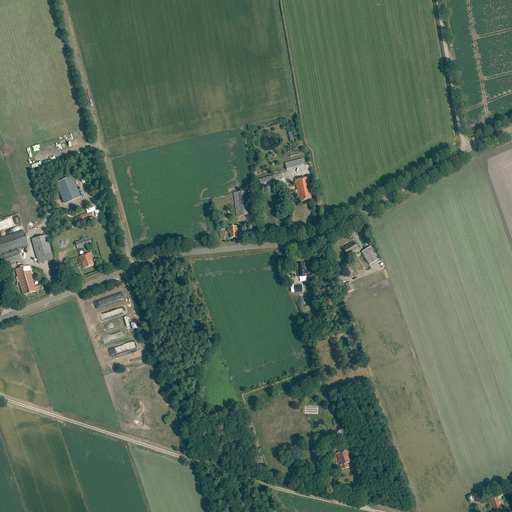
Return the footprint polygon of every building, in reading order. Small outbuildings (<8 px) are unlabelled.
[(288,170),(305,166),(303,158),(286,163),(288,170)] [(259,179),(262,190),(285,184),(283,173),(259,179)] [(57,183),(65,205),(82,198),(74,177),(57,183)] [(311,199),(310,194),(312,194),(309,178),(295,180),(296,185),(297,190),(295,190),(291,191),(292,194),(297,193),(298,196),(299,196),(300,201),(311,199)] [(233,192),(236,216),(249,215),(247,191),(233,192)] [(81,221),(94,218),(93,212),(80,215),(81,221)] [(7,228),(23,223),(21,216),(5,221),(7,228)] [(237,234),(238,233),(237,226),(228,227),(229,233),(230,233),(230,238),(237,237),(237,234)] [(0,238),(0,255),(28,246),(23,230),(0,238)] [(47,235),(32,239),(39,263),(54,259),(47,235)] [(76,242),(78,249),(91,244),(89,238),(76,242)] [(347,246),(342,249),(346,255),(357,248),(353,242),(348,245),(347,246)] [(362,252),(370,265),(380,259),(371,246),(362,252)] [(0,256),(3,266),(22,260),(18,250),(0,256)] [(95,265),(93,260),(94,260),(91,253),(80,257),(82,263),(83,263),(85,268),(95,265)] [(298,270),(297,270),(298,277),(306,276),(306,275),(312,274),(311,268),(305,269),(305,268),(304,268),(304,263),(297,264),(298,270)] [(36,290),(42,289),(41,285),(35,287),(31,275),(32,274),(30,266),(16,270),(23,295),(36,292),(36,290)] [(340,465),(341,470),(349,467),(347,463),(351,461),(348,450),(336,454),(340,465)] [(306,461),(304,461),(304,467),(308,467),(319,466),(318,459),(307,460),(306,460),(306,461)] [(500,504),(499,503),(500,502),(498,495),(491,498),(494,507),(495,511),(502,509),(500,503),(500,504)]
